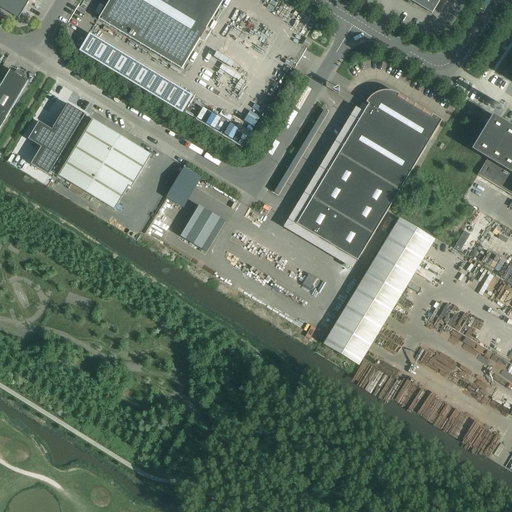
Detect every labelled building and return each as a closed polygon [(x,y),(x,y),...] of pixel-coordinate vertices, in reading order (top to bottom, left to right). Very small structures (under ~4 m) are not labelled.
[(0,0),(0,7),(19,19),(28,4),(21,0),(0,0)] [(110,0),(98,20),(181,70),(223,0),(110,0)] [(408,0),(411,2),(411,1),(432,13),(439,0),(408,0)] [(307,48),(308,49),(312,42),(306,39),(303,45),(307,48)] [(0,128),(29,81),(23,79),(15,74),(10,70),(0,87),(0,128)] [(367,102),(366,103),(368,105),(366,108),(364,112),(296,225),(357,261),(361,255),(426,147),(442,121),(432,115),(431,118),(423,113),(425,110),(424,110),(422,112),(415,108),(416,105),(415,105),(414,107),(406,103),(408,100),(407,100),(405,102),(397,98),(399,95),(397,94),(396,93),(393,92),(392,92),(389,92),(388,91),(385,91),(382,92),(381,92),(378,93),(377,93),(374,95),(373,95),(372,96),(370,98),(369,99),(367,101),(367,102)] [(79,112),(67,105),(53,129),(52,130),(48,128),(39,122),(28,140),(41,148),(31,165),(48,176),(85,115),(79,112)] [(511,127),(493,115),(471,150),(487,160),(478,176),(511,196),(511,127)] [(105,128),(92,120),(58,176),(114,210),(129,186),(131,188),(151,155),(138,148),(105,128)] [(434,240),(400,219),(324,345),(359,366),(434,240)]
